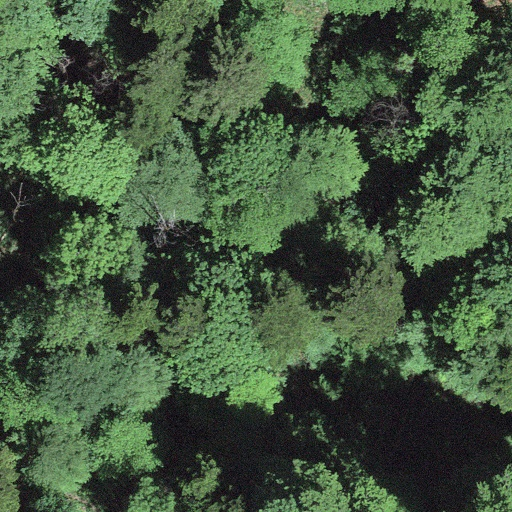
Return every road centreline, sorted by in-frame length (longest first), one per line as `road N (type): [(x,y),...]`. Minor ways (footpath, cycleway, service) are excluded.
road 1 (track): [(0,150),(79,0)]
road 2 (track): [(80,511),(0,415)]
